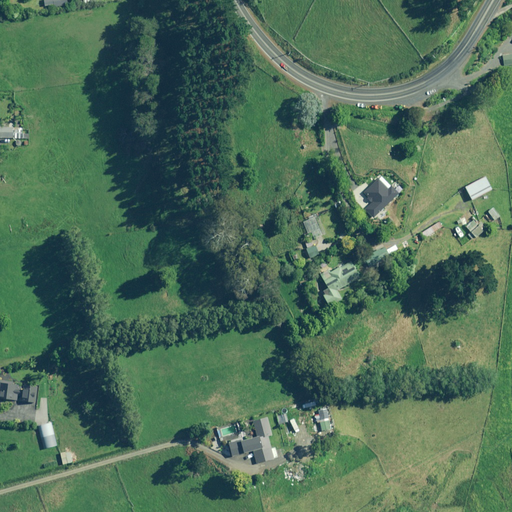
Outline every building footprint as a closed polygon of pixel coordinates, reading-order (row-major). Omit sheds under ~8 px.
[(66,0),(41,0),(43,9),(67,4),(66,0)] [(511,53),(500,55),(502,66),(511,64),(511,53)] [(22,132),(15,132),(15,129),(12,129),(12,127),(0,126),(0,137),(27,139),(28,133),(22,133),(22,132)] [(362,209),(371,219),(398,194),(380,174),(362,191),(366,196),(363,199),(367,203),(362,209)] [(484,176),(463,186),(470,201),(491,191),(484,176)] [(492,207),(486,211),(493,220),(499,216),(492,207)] [(312,217),(301,223),(306,234),(309,232),(312,239),(321,234),(312,217)] [(465,227),(468,232),(466,234),(471,239),(472,238),(473,239),(481,231),(482,233),(486,230),(478,222),(476,224),(472,220),(465,227)] [(437,221),(418,234),(422,239),(441,227),(437,221)] [(304,242),(305,248),(304,248),(307,258),(317,254),(314,245),(311,246),(309,240),(304,242)] [(381,243),(361,255),(370,270),(390,258),(381,243)] [(340,299),(335,290),(358,276),(349,261),(329,272),(328,269),(317,274),(325,287),(320,290),(322,294),(320,295),(327,307),(340,299)] [(0,378),(0,399),(34,403),(36,385),(26,384),(25,388),(13,387),(13,380),(0,378)] [(252,421),(255,434),(225,442),(229,456),(252,451),(255,462),(276,458),(273,448),(270,448),(269,443),(267,444),(265,436),(269,435),(265,418),(252,421)] [(56,446),(51,422),(37,425),(43,449),(56,446)] [(68,451),(58,453),(61,464),(70,462),(68,451)]
